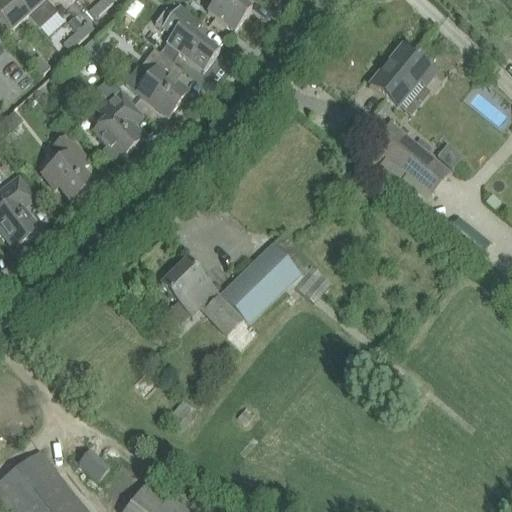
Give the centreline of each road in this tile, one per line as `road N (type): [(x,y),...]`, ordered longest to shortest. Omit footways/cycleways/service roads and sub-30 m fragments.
road 1 (tertiary): [(0,327),(184,174),(332,0)]
road 2 (track): [(205,511),(53,408)]
